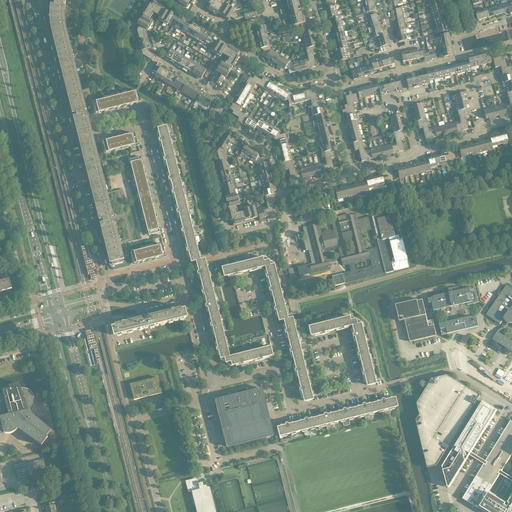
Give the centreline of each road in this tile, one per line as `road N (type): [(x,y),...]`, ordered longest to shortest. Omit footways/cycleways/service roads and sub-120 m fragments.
road 1 (secondary): [(61,304),(0,56)]
road 2 (secondary): [(0,106),(50,307)]
road 3 (residential): [(106,276),(68,131)]
road 4 (residential): [(31,0),(60,126),(68,131)]
road 5 (residential): [(138,125),(169,247),(178,250)]
road 6 (residential): [(68,131),(38,0)]
road 7 (residential): [(178,250),(147,122)]
road 8 (residential): [(64,315),(190,294)]
road 9 (residential): [(282,192),(271,153),(217,118),(227,99)]
road 10 (secondary): [(52,318),(90,432)]
road 11 (secondary): [(90,432),(64,315)]
